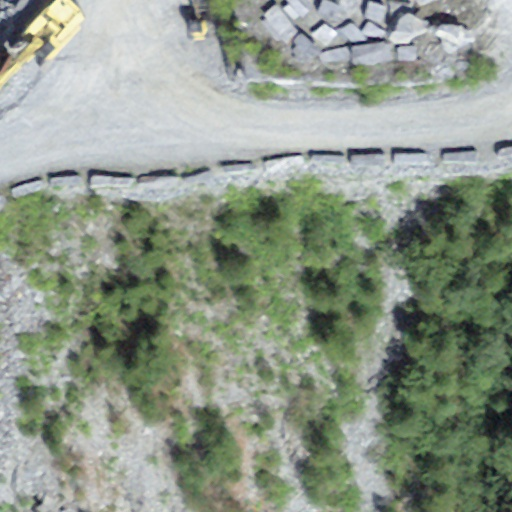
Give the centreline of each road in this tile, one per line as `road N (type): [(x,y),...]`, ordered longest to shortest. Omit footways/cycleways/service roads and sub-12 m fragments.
road 1 (track): [(0,151),(78,123),(511,105)]
road 2 (track): [(78,123),(102,0)]
